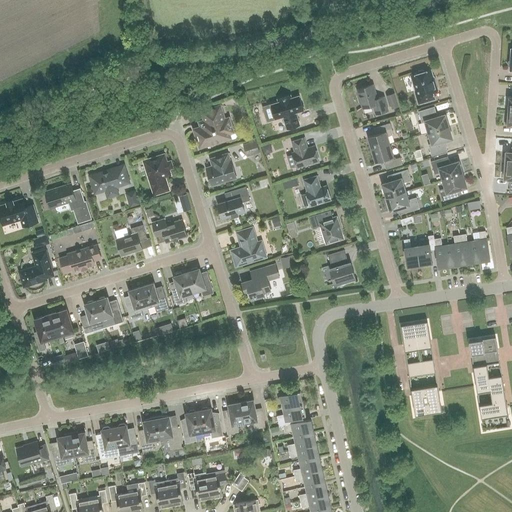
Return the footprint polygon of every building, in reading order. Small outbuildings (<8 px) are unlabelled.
[(431,93),(438,91),(435,82),(433,83),(429,70),(424,72),(424,71),(422,70),(418,71),(417,73),(417,74),(412,76),(418,96),(416,97),(418,104),(433,100),(431,93)] [(376,115),(388,111),(384,97),(377,99),(372,85),(357,89),(359,96),(358,97),(359,102),(361,103),(363,108),(373,105),(376,115)] [(392,108),(399,106),(395,93),(386,95),(389,106),(391,105),(392,108)] [(271,105),(263,107),(267,121),(275,119),(283,116),(287,129),(299,125),(296,112),(303,110),(299,96),(291,98),(290,95),(278,99),(279,102),(271,105)] [(231,137),(229,133),(232,132),(229,122),(225,124),(220,106),(202,112),(205,121),(200,122),(201,127),(195,130),(200,147),(231,137)] [(425,121),(429,132),(448,126),(445,115),(437,117),(434,107),(418,111),(422,122),(425,121)] [(405,124),(407,131),(413,129),(411,122),(405,124)] [(368,137),(372,149),(390,144),(387,136),(393,134),(390,123),(377,127),(379,134),(368,137)] [(448,126),(429,132),(432,143),(428,145),(432,156),(447,151),(444,141),(452,138),(448,126)] [(297,168),(319,161),(314,146),(307,148),(304,137),(291,141),(295,152),(292,153),(297,168)] [(256,140),(243,144),(247,156),(260,152),(256,140)] [(390,144),(372,149),(375,162),(387,158),(390,168),(402,164),(400,157),(394,159),(390,144)] [(211,185),(236,177),(231,161),(230,162),(228,153),(210,159),(213,167),(206,169),(211,185)] [(164,177),(170,175),(166,164),(168,163),(165,154),(155,157),(155,158),(144,161),(154,194),(168,190),(164,177)] [(440,172),(443,180),(463,174),(459,161),(447,165),(445,157),(431,162),(435,174),(440,172)] [(416,163),(410,165),(412,172),(418,170),(416,163)] [(117,194),(115,189),(115,186),(128,182),(124,169),(116,172),(115,169),(97,175),(94,176),(95,179),(96,182),(93,183),(96,192),(101,190),(106,189),(108,197),(117,194)] [(382,189),(383,193),(385,194),(386,197),(405,191),(403,183),(411,180),(408,169),(393,174),(395,180),(382,184),(383,187),(382,189)] [(463,174),(443,180),(445,188),(439,190),(443,201),(457,196),(455,191),(467,187),(463,174)] [(310,206),(331,200),(326,185),(320,187),(317,176),(303,180),(307,191),(305,192),(310,206)] [(296,178),(282,182),(285,190),(299,185),(296,178)] [(77,204),(84,202),(80,189),(73,191),(71,183),(45,191),(50,209),(76,200),(77,204)] [(242,203),(250,200),(246,187),(230,191),(233,199),(218,204),(223,219),(232,216),(232,218),(239,215),(238,214),(245,212),(242,203)] [(126,193),(130,207),(140,204),(136,190),(126,193)] [(386,203),(387,206),(389,207),(390,211),(403,207),(405,213),(420,208),(416,197),(408,200),(405,191),(386,197),(387,201),(386,203)] [(25,226),(38,222),(33,205),(25,207),(22,199),(13,201),(13,200),(6,202),(7,203),(0,205),(0,214),(3,225),(23,219),(25,226)] [(467,202),(471,213),(482,210),(479,199),(467,202)] [(145,210),(147,217),(154,215),(152,208),(145,210)] [(326,243),(343,238),(336,217),(325,221),(322,213),(309,217),(313,229),(321,227),(326,243)] [(413,222),(412,216),(401,219),(402,225),(413,222)] [(279,217),(272,219),(274,227),(281,225),(279,217)] [(166,243),(187,236),(182,220),(162,226),(160,220),(152,223),(156,237),(164,235),(166,243)] [(293,222),(286,224),(288,230),(295,228),(293,222)] [(140,241),(147,239),(143,225),(131,229),(132,234),(116,239),(122,256),(131,254),(130,253),(142,249),(140,241)] [(35,231),(37,237),(45,235),(43,229),(35,231)] [(237,265),(265,256),(261,242),(256,244),(252,229),(238,233),(242,248),(232,251),(237,265)] [(480,240),(474,241),(477,261),(490,259),(489,256),(485,231),(479,232),(480,240)] [(464,263),(477,261),(474,241),(467,242),(466,234),(460,235),(464,263)] [(47,235),(41,237),(43,244),(49,242),(47,235)] [(417,246),(420,266),(433,264),(430,251),(430,250),(436,249),(434,239),(434,235),(428,236),(429,244),(417,246)] [(451,265),(464,263),(460,235),(453,236),(455,244),(448,245),(451,265)] [(438,267),(451,265),(448,245),(442,246),(441,238),(434,239),(436,249),(438,267)] [(411,247),(410,239),(404,239),(406,254),(408,268),(420,266),(417,246),(411,247)] [(93,261),(101,259),(97,245),(68,254),(68,255),(60,258),(64,272),(73,270),(73,272),(95,265),(93,261)] [(46,278),(54,276),(46,250),(32,254),(36,266),(19,271),(24,287),(47,280),(46,278)] [(351,278),(355,277),(351,264),(349,264),(344,250),(328,255),(332,269),(330,270),(334,283),(338,282),(339,283),(351,280),(351,278)] [(292,255),(280,258),(283,268),(295,265),(292,255)] [(275,264),(261,269),(251,272),(253,279),(242,283),(245,291),(249,290),(251,299),(264,295),(263,291),(271,289),(268,280),(279,276),(275,264)] [(186,273),(193,292),(201,290),(203,296),(214,293),(209,280),(203,282),(199,268),(198,269),(196,268),(191,269),(191,271),(186,273)] [(185,295),(193,292),(186,273),(182,274),(181,273),(176,274),(175,276),(174,277),(178,290),(172,292),(176,305),(187,301),(185,295)] [(141,287),(148,309),(155,306),(156,312),(169,308),(165,295),(158,297),(154,283),(141,287)] [(142,311),(148,309),(141,287),(129,290),(133,304),(127,306),(131,320),(143,316),(142,311)] [(96,301),(102,319),(108,317),(111,326),(124,322),(119,309),(112,311),(107,297),(106,298),(104,297),(99,298),(98,300),(96,301)] [(95,321),(102,319),(96,301),(94,301),(92,300),(88,302),(86,304),(85,304),(89,318),(81,320),(85,334),(98,330),(95,321)] [(62,334),(73,331),(67,314),(68,314),(67,309),(59,311),(59,312),(56,313),(56,311),(50,313),(57,336),(60,345),(65,343),(62,334)] [(207,310),(201,312),(203,319),(210,317),(207,310)] [(43,340),(57,336),(50,313),(45,315),(45,317),(43,317),(43,316),(36,318),(37,319),(36,320),(39,331),(34,333),(40,351),(46,349),(43,340)] [(421,368),(435,366),(427,321),(414,323),(421,368)] [(401,325),(408,370),(421,368),(414,323),(401,325)] [(163,326),(156,328),(158,335),(158,336),(166,334),(166,333),(163,326)] [(139,331),(133,333),(135,342),(142,340),(139,331)] [(472,360),(485,358),(499,356),(496,336),(469,340),(472,360)] [(117,339),(109,341),(111,349),(119,346),(117,339)] [(79,359),(88,356),(84,342),(75,345),(79,359)] [(78,359),(76,352),(64,356),(63,354),(51,358),(54,367),(78,359)] [(485,358),(493,403),(506,401),(499,356),(485,358)] [(493,403),(485,358),(472,360),(479,405),(493,403)] [(435,366),(421,368),(408,370),(415,416),(442,411),(435,366)] [(281,396),(283,408),(303,403),(300,391),(281,395),(281,396)] [(265,398),(267,410),(273,409),(271,397),(265,398)] [(241,402),(245,423),(253,421),(254,429),(265,427),(262,411),(256,413),(253,400),(241,402)] [(506,401),(493,403),(479,405),(483,431),(510,427),(506,401)] [(237,424),(245,423),(241,402),(228,405),(231,417),(224,419),(227,434),(239,432),(237,424)] [(306,415),(303,403),(283,408),(285,414),(277,416),(279,427),(283,426),(293,424),(293,423),(292,418),(306,415)] [(198,410),(203,432),(210,431),(212,438),(223,436),(221,421),(214,422),(211,408),(208,409),(206,407),(203,408),(201,410),(198,410)] [(195,434),(203,432),(198,410),(196,411),(194,410),(190,411),(189,412),(186,413),(189,427),(182,429),(185,443),(197,441),(195,434)] [(157,416),(156,416),(160,438),(168,437),(170,449),(182,447),(178,427),(171,428),(169,416),(168,417),(168,416),(165,415),(164,415),(163,415),(160,416),(157,416)] [(160,438),(156,416),(153,417),(150,418),(146,419),(144,420),(144,421),(145,429),(144,431),(139,432),(143,451),(154,449),(152,440),(160,438)] [(293,430),(294,436),(314,432),(311,419),(293,423),(293,424),(283,426),(285,432),(293,430)] [(118,426),(114,427),(120,455),(126,454),(139,452),(136,436),(129,438),(127,425),(126,425),(124,423),(119,424),(118,426)] [(120,455),(114,427),(110,428),(108,426),(104,427),(102,429),(101,429),(104,442),(97,444),(101,459),(113,457),(120,455)] [(85,462),(97,460),(93,444),(87,445),(85,432),(78,434),(78,431),(71,433),(75,455),(84,454),(85,462)] [(317,445),(314,432),(294,436),(296,443),(287,445),(289,451),(317,445)] [(67,457),(75,455),(71,433),(64,434),(64,436),(58,438),(60,446),(58,447),(51,449),(56,466),(68,464),(67,457)] [(42,461),(49,459),(45,447),(39,449),(37,442),(29,444),(29,446),(17,450),(21,465),(42,459),(42,461)] [(320,457),(317,445),(289,451),(290,457),(299,455),(300,462),(320,457)] [(272,448),(265,447),(264,454),(271,456),(272,448)] [(322,469),(320,457),(300,462),(301,468),(293,470),(295,476),(322,469)] [(325,482),(322,469),(295,476),(296,482),(304,480),(306,487),(325,482)] [(222,495),(220,484),(227,483),(224,471),(214,473),(206,475),(211,497),(215,496),(215,498),(222,497),(222,495)] [(178,478),(167,480),(171,505),(176,504),(176,506),(183,504),(182,503),(183,503),(180,488),(186,487),(183,472),(177,473),(178,478)] [(244,477),(246,475),(240,472),(232,484),(237,488),(244,477)] [(211,497),(206,475),(206,473),(195,475),(194,473),(188,474),(190,486),(196,485),(199,500),(199,499),(200,501),(206,500),(206,498),(211,497)] [(67,475),(60,477),(61,483),(67,482),(69,481),(67,475)] [(249,481),(244,477),(237,488),(242,491),(249,481)] [(171,505),(167,480),(155,482),(155,480),(148,481),(151,494),(157,493),(159,507),(160,507),(160,509),(167,507),(167,506),(171,505)] [(138,483),(127,485),(128,493),(131,511),(134,511),(137,511),(136,511),(143,511),(143,510),(144,510),(141,496),(147,495),(145,482),(138,483)] [(328,495),(325,482),(306,487),(307,493),(299,495),(300,501),(328,495)] [(131,511),(128,493),(117,495),(115,485),(109,486),(112,501),(117,500),(119,511),(131,511)] [(100,496),(88,498),(91,511),(103,511),(102,503),(108,502),(105,490),(99,491),(100,496)] [(91,511),(88,498),(77,500),(76,493),(69,494),(72,509),(78,508),(78,511),(91,511)] [(46,496),(47,501),(36,504),(38,511),(50,511),(51,511),(56,509),(52,495),(46,496)] [(331,507),(328,495),(300,501),(302,507),(310,505),(311,511),(331,507)] [(257,511),(258,511),(260,511),(258,500),(235,504),(236,505),(234,505),(235,511),(237,511),(236,511),(257,511)] [(38,511),(36,504),(25,507),(24,503),(18,505),(18,507),(19,511),(38,511)]
